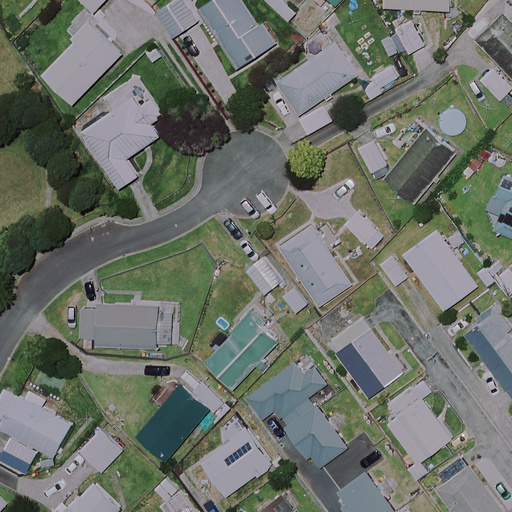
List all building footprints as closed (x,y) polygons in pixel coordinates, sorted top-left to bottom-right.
[(107,0),(81,0),(96,13),(107,0)] [(199,21),(185,0),(178,0),(157,15),(173,38),(199,21)] [(238,69),(275,44),(244,0),(215,0),(198,11),(238,69)] [(282,0),(266,0),(288,22),(296,14),(282,0)] [(330,11),(319,0),(317,0),(297,21),(309,33),(330,11)] [(450,0),(384,0),(384,7),(450,10),(450,0)] [(124,53),(82,13),(66,31),(76,41),(44,74),(75,104),(124,53)] [(511,22),(505,15),(479,38),(511,74),(511,22)] [(361,74),(339,41),(278,82),(300,114),(361,74)] [(511,89),(511,85),(494,68),(481,80),(501,100),(511,89)] [(166,115),(155,98),(142,107),(135,98),(81,134),(118,190),(140,175),(129,159),(162,136),(153,124),(166,115)] [(456,154),(427,130),(387,179),(416,203),(456,154)] [(511,176),(505,174),(496,196),(507,201),(495,230),(511,236),(511,176)] [(386,235),(360,210),(346,224),(372,249),(386,235)] [(354,283),(314,225),(281,247),(321,306),(354,283)] [(438,226),(402,252),(445,310),(480,284),(472,272),(473,272),(475,272),(476,271),(478,270),(479,269),(480,268),(481,267),(481,265),(482,263),(482,262),(481,260),(481,259),(480,257),(479,256),(478,255),(476,254),(475,254),(473,253),(472,253),(470,254),(468,254),(467,255),(466,256),(465,257),(464,259),(463,260),(463,261),(438,226)] [(286,278),(266,254),(245,271),(265,295),(286,278)] [(409,277),(393,255),(381,264),(397,286),(409,277)] [(511,265),(496,276),(510,297),(511,295),(511,265)] [(161,305),(98,302),(97,312),(82,311),(80,337),(98,338),(97,345),(159,348),(161,305)] [(268,319),(256,308),(207,362),(236,388),(280,340),(263,324),(268,319)] [(511,403),(511,334),(493,308),(463,329),(489,365),(477,373),(503,410),(511,403)] [(405,371),(365,316),(330,341),(370,397),(405,371)] [(232,405),(204,381),(193,394),(181,384),(138,435),(167,460),(211,408),(222,417),(232,405)] [(453,438),(414,385),(389,403),(398,416),(389,423),(420,463),(453,438)] [(74,423),(6,388),(0,398),(0,415),(5,419),(1,427),(56,456),(74,423)] [(274,464),(247,425),(230,437),(232,440),(204,459),(228,495),(274,464)] [(125,449),(102,428),(81,450),(104,471),(125,449)] [(38,452),(7,436),(0,449),(0,458),(27,473),(38,452)] [(505,511),(471,464),(437,488),(454,511),(505,511)] [(118,511),(123,507),(95,480),(70,506),(64,500),(53,511),(118,511)] [(186,511),(197,504),(187,490),(174,501),(182,511),(186,511)] [(293,511),(283,496),(258,511),(293,511)]
